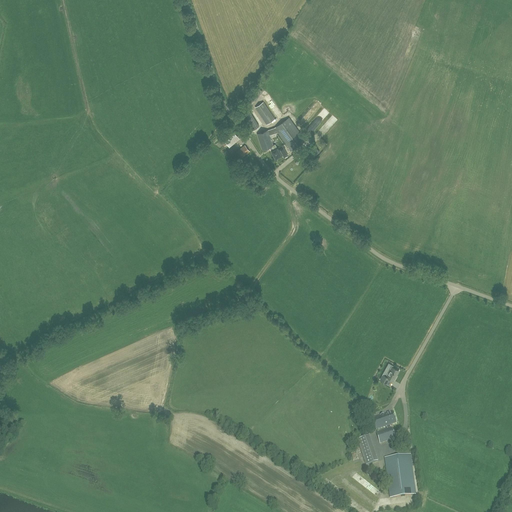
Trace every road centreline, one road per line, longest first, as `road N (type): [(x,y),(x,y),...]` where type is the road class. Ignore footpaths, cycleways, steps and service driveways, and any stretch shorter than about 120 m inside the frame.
road 1 (unclassified): [(511,306),(387,260),(274,174),(221,92),(187,0)]
road 2 (track): [(117,511),(163,405),(182,323),(251,288),(292,231),(291,188),(315,161)]
